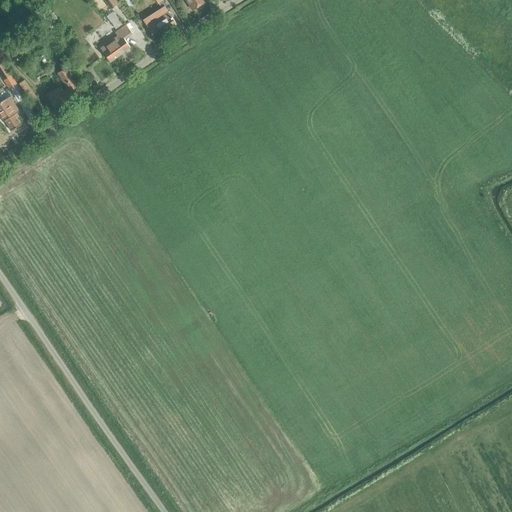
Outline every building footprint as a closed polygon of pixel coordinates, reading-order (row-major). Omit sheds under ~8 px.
[(104,0),(110,9),(117,4),(114,0),(104,0)] [(153,19),(145,23),(149,29),(155,38),(177,24),(168,12),(165,6),(167,5),(163,0),(156,0),(162,8),(150,15),(153,19)] [(202,0),(185,0),(192,10),(204,3),(202,0)] [(53,12),(49,14),(53,21),(57,18),(53,12)] [(100,48),(110,61),(130,47),(124,39),(132,33),(126,25),(115,32),(117,36),(100,48)] [(0,62),(0,74),(3,80),(11,75),(2,61),(0,62)] [(54,88),(42,95),(52,110),(72,98),(71,96),(76,93),(72,86),(74,85),(62,67),(54,73),(64,90),(58,94),(54,88)] [(19,84),(24,91),(37,112),(43,108),(29,88),(24,80),(19,84)] [(100,83),(103,91),(111,87),(108,80),(100,83)] [(17,113),(19,111),(10,96),(0,102),(0,116),(3,121),(4,120),(11,131),(21,124),(17,117),(19,116),(17,113)]
